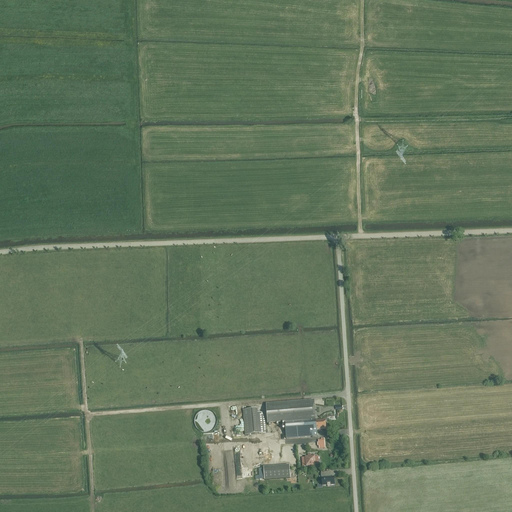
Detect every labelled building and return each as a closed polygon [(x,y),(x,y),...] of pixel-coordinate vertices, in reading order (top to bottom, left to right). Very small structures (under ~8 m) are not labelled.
[(266,404),(268,424),(286,422),(287,439),(317,436),(317,429),(326,428),(326,420),(317,421),(317,420),(316,420),(316,414),(315,400),(266,404)] [(216,422),(216,420),(216,418),(215,416),(214,414),(213,413),(212,411),(210,410),(208,410),(206,409),(204,409),(202,410),(200,411),(198,412),(197,413),(196,415),(195,417),(194,419),(194,421),(195,423),(195,425),(196,427),(198,428),(199,430),(201,431),(203,431),(205,431),(207,431),(209,431),(211,430),(212,429),(214,427),(215,426),(216,424),(216,422)] [(245,435),(266,433),(264,412),(258,413),(257,409),(243,410),(245,435)] [(315,456),(306,457),(302,457),(303,466),(306,466),(307,466),(315,465),(319,465),(318,456),(315,456)] [(290,466),(264,468),(265,481),(291,479),(290,466)] [(321,473),(321,479),(322,478),(323,485),(323,486),(327,486),(327,487),(331,486),(331,485),(335,485),(334,477),(330,478),(329,476),(328,472),(321,473)]
